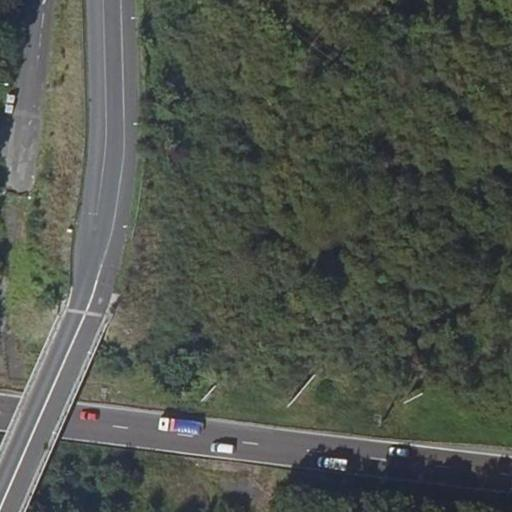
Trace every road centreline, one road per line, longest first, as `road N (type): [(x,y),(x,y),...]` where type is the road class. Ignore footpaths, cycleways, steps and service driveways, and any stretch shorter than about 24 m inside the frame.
road 1 (unclassified): [(0,510),(98,281),(109,186),(103,0)]
road 2 (trunk): [(511,474),(0,411)]
